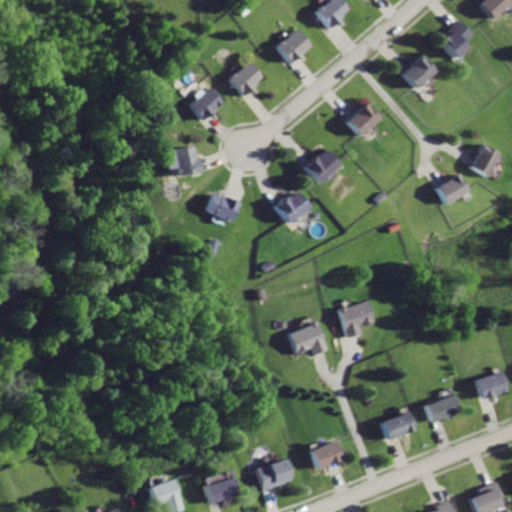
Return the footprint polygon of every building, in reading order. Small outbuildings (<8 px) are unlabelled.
[(341,0),(328,0),(312,13),(329,33),(343,22),(339,16),(349,9),(341,0)] [(511,3),(509,0),(478,0),(474,4),(489,22),(511,3)] [(461,18),(432,42),(449,62),(465,48),(460,42),(473,31),(461,18)] [(296,28),(273,46),(289,66),(312,48),(296,28)] [(420,55),(396,75),(409,91),(433,71),(420,55)] [(249,60),(228,79),(243,95),(264,76),(249,60)] [(212,87),(190,106),(203,121),(224,102),(212,87)] [(367,101),(343,119),(358,138),(382,120),(367,101)] [(174,146),(177,175),(200,173),(196,144),(174,146)] [(479,144),(470,159),(464,167),(482,179),(497,156),(479,144)] [(325,150),(301,169),(314,185),(338,166),(325,150)] [(454,174),(437,182),(428,186),(438,205),(463,192),(454,174)] [(211,192),(204,212),(230,222),(237,202),(211,192)] [(294,192),(269,209),(282,227),(306,209),(294,192)] [(330,309),(339,338),(348,335),(355,332),(353,326),(371,321),(363,298),(330,309)] [(281,332),(290,354),(304,348),(308,359),(317,355),(325,351),(311,319),(281,332)] [(469,380),(477,400),(505,389),(498,368),(469,380)] [(420,403),(429,424),(459,411),(450,391),(420,403)] [(375,420),(383,441),(414,429),(406,408),(375,420)] [(305,450),(312,471),(340,461),(333,440),(305,450)] [(252,467),(259,491),(290,482),(282,458),(252,467)] [(196,482),(203,503),(233,494),(226,473),(196,482)] [(140,486),(146,502),(154,499),(159,511),(179,511),(182,511),(168,475),(140,486)] [(470,496),(476,511),(491,511),(508,506),(498,479),(479,486),(482,491),(470,496)] [(417,511),(453,511),(448,497),(433,503),(434,506),(417,511)]
